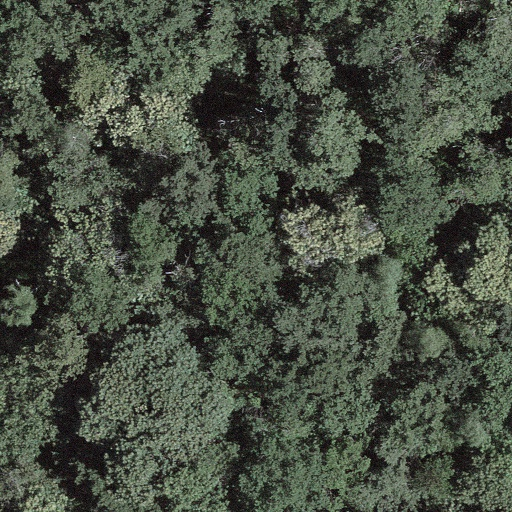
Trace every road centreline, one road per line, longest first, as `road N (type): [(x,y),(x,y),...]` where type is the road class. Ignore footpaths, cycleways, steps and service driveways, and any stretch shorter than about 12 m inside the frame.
road 1 (track): [(35,0),(72,39),(340,185),(511,230)]
road 2 (track): [(97,511),(0,343)]
